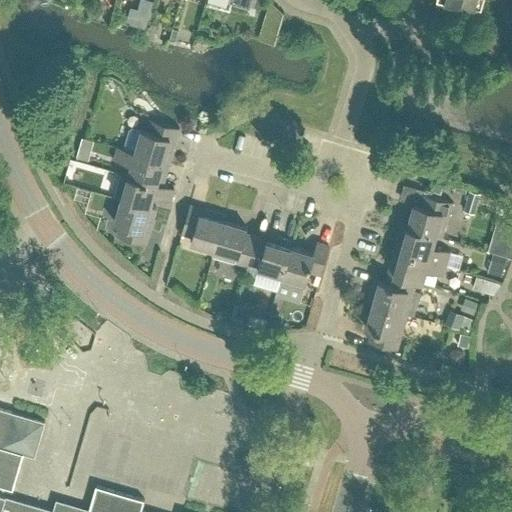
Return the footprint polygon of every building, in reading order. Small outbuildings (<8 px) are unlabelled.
[(401,0),(398,11),(428,20),(433,0),(401,0)] [(281,11),(270,1),(265,19),(278,22),(281,11)] [(176,37),(178,29),(172,27),(169,36),(176,37)] [(141,126),(134,149),(134,151),(169,161),(179,126),(150,117),(147,128),(141,126)] [(131,161),(128,173),(127,174),(163,184),(163,183),(169,161),(134,151),(134,149),(117,144),(114,157),(131,161)] [(115,196),(120,197),(121,197),(150,205),(150,204),(153,194),(171,199),(174,186),(163,183),(163,184),(127,174),(128,173),(122,171),(115,196)] [(473,211),(480,192),(471,188),(464,208),(473,211)] [(415,201),(408,224),(436,232),(436,233),(442,235),(452,199),(423,191),(420,202),(415,201)] [(156,206),(150,204),(150,205),(121,197),(120,197),(114,220),(120,222),(116,233),(146,241),(156,206)] [(191,240),(214,247),(223,218),(224,218),(225,212),(189,202),(181,231),(192,234),(191,240)] [(212,253),(247,263),(256,234),(245,230),(246,225),(224,218),(223,218),(214,247),(212,253)] [(401,222),(394,246),(446,260),(450,248),(433,243),(436,233),(436,232),(408,224),(401,222)] [(247,263),(280,273),(281,273),(289,245),(290,245),(292,239),(268,231),(266,237),(256,234),(247,263)] [(313,251),(290,245),(289,245),(281,273),(280,273),(278,279),(303,286),(308,269),(319,272),(327,243),(316,240),(313,251)] [(394,246),(388,269),(418,277),(417,278),(423,279),(425,270),(442,275),(446,260),(394,246)] [(366,301),(371,303),(371,302),(402,311),(402,310),(407,312),(414,314),(420,290),(414,289),(417,278),(418,277),(388,269),(385,280),(373,276),(366,301)] [(473,287),(488,291),(492,279),(476,275),(473,287)] [(460,307),(474,313),(480,300),(466,295),(460,307)] [(397,347),(407,312),(402,310),(402,311),(371,302),(371,303),(365,325),(371,327),(368,338),(397,347)] [(0,511),(181,511),(153,511),(141,508),(144,497),(96,483),(89,507),(56,497),(53,508),(0,492),(0,482),(13,487),(24,450),(35,453),(45,419),(0,405),(0,511)] [(241,467),(248,469),(253,463),(252,456),(245,454),(239,459),(241,467)]
